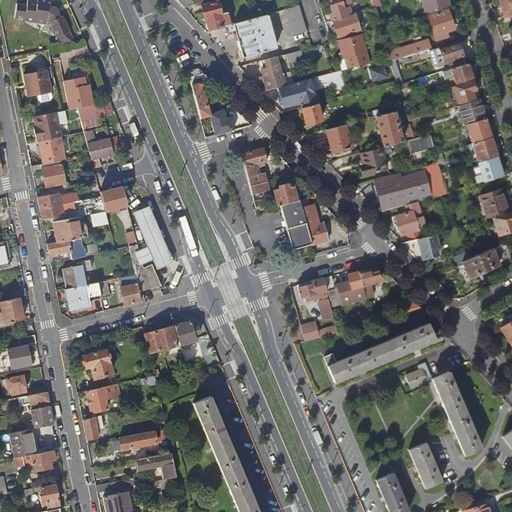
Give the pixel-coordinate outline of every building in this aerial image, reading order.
[(51,21),(61,46),(75,43),(64,15),(60,16),(56,7),(50,6),(50,0),(28,0),(28,5),(18,3),(15,17),(26,19),(27,15),(36,17),(35,20),(47,22),(48,20),(51,21)] [(330,13),(332,20),(334,19),(335,20),(352,14),(349,4),(352,3),(350,0),(328,0),(332,12),(330,13)] [(421,0),(427,14),(449,7),(446,0),(421,0)] [(511,0),(499,0),(505,16),(511,14),(511,0)] [(206,18),(207,22),(206,24),(207,28),(209,29),(209,30),(225,26),(230,24),(227,12),(221,13),(217,1),(201,5),(205,18),(206,18)] [(304,30),(308,29),(300,5),(289,8),(292,19),(300,16),(304,30)] [(428,16),(435,37),(438,36),(438,37),(443,35),(442,33),(454,29),(447,10),(428,16)] [(332,20),(338,36),(360,30),(355,13),(352,14),(335,20),(332,20)] [(225,26),(228,35),(236,33),(243,57),(276,48),(266,14),(251,19),(230,24),(225,26)] [(338,40),(343,59),(345,58),(347,69),(368,63),(360,34),(338,40)] [(419,42),(387,52),(389,57),(390,61),(395,60),(437,47),(435,40),(420,44),(419,42)] [(428,51),(434,66),(448,62),(449,65),(456,63),(455,60),(462,57),(457,41),(437,48),(428,51)] [(286,54),(288,62),(302,58),(300,50),(286,54)] [(261,69),(266,90),(285,85),(282,75),(281,75),(276,56),(260,61),(262,69),(261,69)] [(390,61),(396,81),(398,86),(402,84),(395,60),(390,61)] [(453,77),(455,83),(472,78),(467,63),(442,72),(445,80),(453,77)] [(386,64),(371,64),(371,79),(387,78),(386,64)] [(188,71),(190,77),(205,73),(199,67),(188,71)] [(24,74),(29,96),(52,92),(47,69),(24,74)] [(190,77),(200,116),(210,114),(201,83),(211,80),(206,74),(205,73),(190,77)] [(314,86),(335,86),(335,75),(314,76),(314,86)] [(64,81),(69,109),(78,107),(94,104),(91,93),(87,94),(86,91),(88,91),(87,84),(85,77),(64,81)] [(301,103),(302,107),(316,103),(314,97),(300,101),(296,87),(311,84),(309,79),(295,83),(295,84),(285,87),(278,89),(283,107),(301,103)] [(453,86),(459,103),(473,98),(471,91),(475,89),(476,88),(477,87),(477,86),(476,85),(476,83),(475,82),(474,81),(472,80),(453,86)] [(458,106),(464,125),(467,124),(485,118),(479,99),(458,106)] [(95,103),(98,114),(104,113),(102,102),(95,103)] [(300,108),(305,125),(320,121),(316,103),(302,107),(300,108)] [(57,111),(59,124),(68,122),(66,109),(62,110),(57,111)] [(34,130),(37,141),(40,140),(61,136),(59,124),(57,111),(34,116),(37,129),(34,130)] [(375,116),(383,147),(402,142),(394,111),(375,116)] [(200,116),(206,137),(215,134),(215,133),(244,125),(241,116),(233,118),(232,115),(224,117),(225,120),(213,123),(211,117),(210,114),(200,116)] [(467,124),(472,141),(490,135),(485,118),(467,124)] [(410,124),(414,138),(420,137),(418,129),(416,129),(414,120),(409,121),(410,124)] [(325,130),(332,153),(351,148),(345,124),(325,130)] [(405,125),(409,140),(414,138),(410,124),(405,125)] [(84,131),(90,153),(94,167),(101,165),(99,157),(114,154),(110,137),(97,140),(94,130),(84,131)] [(407,140),(411,153),(434,146),(430,134),(420,137),(414,138),(409,140),(407,140)] [(40,140),(44,163),(61,160),(65,159),(61,136),(40,140)] [(473,143),(479,159),(496,154),(491,137),(473,143)] [(242,153),(250,185),(268,180),(265,172),(260,173),(257,163),(267,160),(263,147),(242,153)] [(361,153),(363,162),(366,162),(366,164),(364,165),(361,166),(364,175),(386,169),(380,148),(361,153)] [(472,166),(475,176),(482,174),(484,181),(503,175),(497,156),(478,162),(479,164),(472,166)] [(32,166),(33,172),(43,170),(46,186),(66,182),(61,160),(44,163),(32,166)] [(374,181),(383,211),(406,205),(417,202),(439,196),(447,193),(441,174),(438,163),(438,162),(399,173),(399,174),(374,181)] [(441,174),(447,193),(452,192),(451,188),(456,187),(452,171),(441,174)] [(250,185),(253,194),(270,189),(268,180),(250,185)] [(274,190),(278,205),(281,204),(298,200),(293,184),(289,186),(288,183),(279,186),(280,188),(274,190)] [(101,195),(106,210),(127,204),(122,185),(101,191),(101,195)] [(481,196),(488,218),(508,212),(501,190),(481,196)] [(38,197),(40,207),(79,200),(77,192),(67,194),(60,196),(59,193),(38,197)] [(40,207),(42,218),(70,212),(69,209),(95,203),(96,205),(89,207),(91,213),(106,210),(101,195),(92,197),(79,200),(40,207)] [(300,199),(311,243),(312,244),(329,239),(324,222),(320,223),(312,196),(300,199)] [(281,204),(292,248),(311,243),(300,199),(298,200),(281,204)] [(406,205),(408,213),(396,216),(402,235),(407,233),(409,241),(421,238),(419,230),(425,228),(417,202),(406,205)] [(133,210),(147,240),(153,239),(164,236),(150,203),(133,210)] [(91,213),(93,225),(109,222),(106,210),(91,213)] [(493,218),(499,235),(511,230),(511,211),(508,213),(493,218)] [(53,221),(57,241),(81,236),(88,235),(86,224),(81,225),(80,222),(85,221),(84,215),(53,221)] [(125,232),(129,245),(138,243),(134,230),(125,232)] [(402,243),(419,262),(426,258),(438,255),(436,246),(438,245),(435,234),(421,238),(409,241),(402,243)] [(70,250),(72,258),(99,252),(97,244),(88,246),(83,247),(81,236),(57,241),(47,243),(49,254),(70,250)] [(153,239),(160,266),(175,260),(164,236),(153,239)] [(136,250),(142,262),(154,257),(158,267),(160,266),(153,239),(147,240),(148,244),(139,248),(136,250)] [(0,242),(0,266),(10,265),(5,241),(0,242)] [(477,255),(484,272),(499,265),(495,255),(509,249),(506,242),(477,255)] [(136,282),(141,301),(146,299),(144,289),(152,287),(144,266),(142,262),(136,250),(139,248),(138,243),(129,245),(126,246),(134,275),(136,282)] [(454,257),(457,264),(462,262),(471,257),(469,250),(454,257)] [(462,262),(469,279),(484,272),(477,255),(471,257),(462,262)] [(62,268),(66,288),(85,284),(83,271),(91,269),(90,264),(89,260),(77,262),(77,265),(62,268)] [(144,266),(152,287),(162,284),(153,263),(144,266)] [(358,271),(366,298),(373,295),(370,284),(380,281),(378,271),(370,273),(369,268),(358,271)] [(323,278),(330,302),(331,306),(366,298),(358,271),(349,273),(351,280),(334,284),(332,275),(323,278)] [(134,275),(117,278),(119,287),(136,282),(134,275)] [(298,284),(303,301),(307,300),(308,304),(325,300),(326,303),(330,302),(323,278),(298,284)] [(97,282),(101,297),(110,295),(107,280),(97,282)] [(68,289),(72,309),(91,305),(90,300),(101,297),(97,282),(85,284),(66,288),(65,288),(66,289),(68,289)] [(119,287),(124,305),(141,301),(136,282),(119,287)] [(12,291),(13,299),(19,297),(27,296),(26,289),(12,291)] [(0,301),(0,302),(1,306),(4,323),(23,319),(19,297),(13,299),(0,301)] [(403,306),(405,313),(422,309),(416,302),(403,306)] [(354,322),(355,327),(373,322),(371,317),(354,322)] [(175,324),(180,344),(199,339),(197,332),(200,331),(199,325),(192,326),(190,320),(175,324)] [(501,328),(511,345),(511,321),(511,322),(504,326),(501,328)] [(428,323),(337,362),(332,351),(323,355),(335,382),(435,339),(428,323)] [(151,331),(154,344),(153,344),(154,351),(178,344),(173,325),(151,331)] [(328,328),(329,334),(338,332),(336,325),(328,328)] [(19,338),(20,345),(26,344),(37,342),(35,334),(19,338)] [(7,348),(11,368),(30,364),(26,344),(20,345),(7,348)] [(91,366),(94,377),(112,373),(105,349),(103,350),(102,348),(100,347),(97,348),(96,350),(96,352),(83,355),(86,367),(91,366)] [(406,375),(411,387),(428,380),(426,377),(431,375),(426,362),(418,366),(420,369),(406,375)] [(433,378),(465,455),(481,448),(449,371),(433,378)] [(6,378),(8,393),(12,392),(12,393),(25,391),(22,375),(6,378)] [(87,391),(91,411),(108,408),(105,396),(109,393),(114,397),(121,395),(118,383),(103,386),(104,387),(87,391)] [(46,391),(17,397),(18,399),(21,398),(23,406),(20,406),(21,410),(18,410),(18,413),(29,411),(28,405),(48,400),(46,391)] [(194,403),(239,511),(259,511),(210,396),(194,403)] [(30,406),(33,422),(28,423),(29,429),(53,424),(49,405),(34,408),(33,406),(30,406)] [(83,418),(87,438),(98,435),(97,427),(103,426),(101,415),(83,418)] [(152,424),(153,430),(166,427),(165,421),(152,424)] [(54,424),(33,428),(37,451),(59,447),(54,424)] [(153,430),(120,437),(123,448),(157,441),(169,439),(166,427),(153,430)] [(10,433),(15,457),(16,457),(34,453),(29,429),(10,433)] [(410,449),(426,487),(442,480),(426,442),(410,449)] [(55,459),(53,449),(34,453),(16,457),(17,463),(24,461),(25,466),(34,463),(35,470),(52,467),(50,460),(55,459)] [(137,459),(139,469),(162,464),(165,478),(176,475),(171,452),(168,452),(137,459)] [(376,479),(390,511),(405,511),(409,510),(392,472),(376,479)] [(159,479),(161,488),(178,485),(176,475),(165,478),(159,479)] [(134,477),(96,484),(97,492),(145,482),(144,478),(134,480),(134,477)] [(41,498),(43,506),(49,505),(50,509),(58,508),(60,507),(56,488),(66,486),(64,480),(24,489),(25,494),(33,492),(33,491),(42,490),(43,494),(44,498),(41,498)] [(104,496),(107,511),(121,511),(132,510),(128,491),(104,496)] [(464,510),(464,511),(490,511),(488,503),(464,510)]
